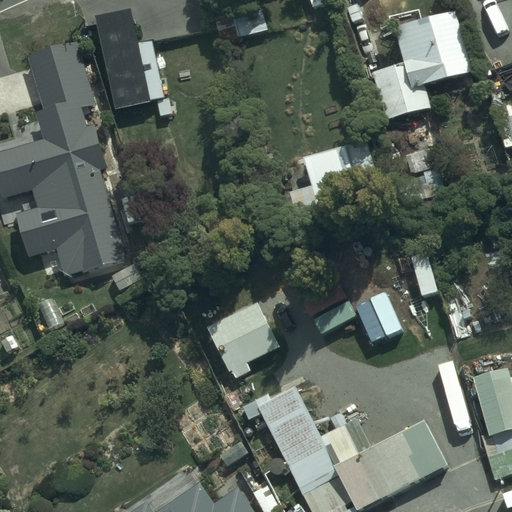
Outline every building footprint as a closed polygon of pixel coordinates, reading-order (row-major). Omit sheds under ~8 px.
[(215,13),(224,48),(270,37),(261,1),(215,13)] [(132,14),(100,21),(118,113),(157,105),(160,122),(173,119),(170,101),(167,101),(155,42),(139,46),(132,14)] [(410,70),(376,80),(390,129),(434,116),(427,93),(475,79),(458,19),(400,35),(410,70)] [(78,53),(30,67),(46,118),(41,119),(50,147),(0,162),(0,179),(8,206),(36,198),(42,217),(22,223),(35,266),(62,258),(69,282),(85,277),(86,281),(129,268),(102,182),(111,179),(97,132),(91,134),(85,115),(96,112),(78,53)] [(310,161),(319,190),(296,197),(305,225),(387,200),(370,143),(310,161)] [(272,264),(240,280),(247,294),(279,278),(272,264)] [(343,287),(308,306),(317,323),(352,304),(343,287)] [(259,302),(208,327),(231,373),(234,371),(237,378),(250,371),(247,365),(281,347),(259,302)] [(511,377),(510,369),(476,379),(492,434),(484,437),(495,477),(511,472),(511,377)] [(262,403),(247,411),(254,424),(267,418),(314,511),(366,511),(453,469),(430,424),(365,456),(351,428),(327,440),(302,390),(264,409),(262,403)] [(254,511),(238,486),(214,502),(200,482),(153,511),(146,502),(130,511),(254,511)]
